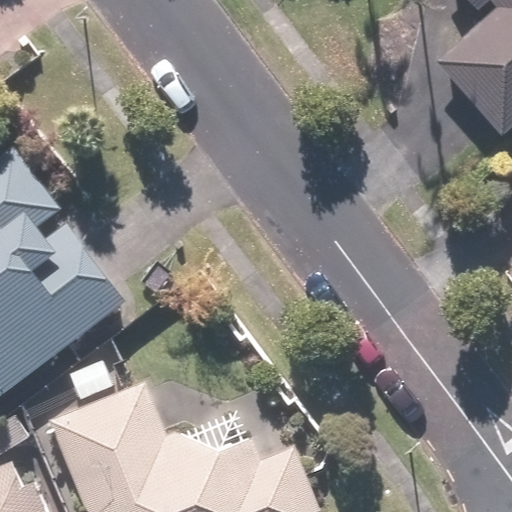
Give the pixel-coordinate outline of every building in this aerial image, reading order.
[(433,67),(498,140),(511,128),(511,0),(459,0),(473,16),(486,4),(494,13),(433,67)] [(0,397),(122,307),(62,227),(40,243),(33,234),(58,215),(11,152),(0,160),(0,397)] [(119,387),(101,352),(60,373),(79,409),(119,387)] [(47,426),(82,511),(315,511),(291,451),(258,465),(249,443),(214,457),(173,437),(164,440),(142,387),(47,426)] [(0,511),(46,511),(36,486),(19,492),(8,467),(0,469),(0,511)]
